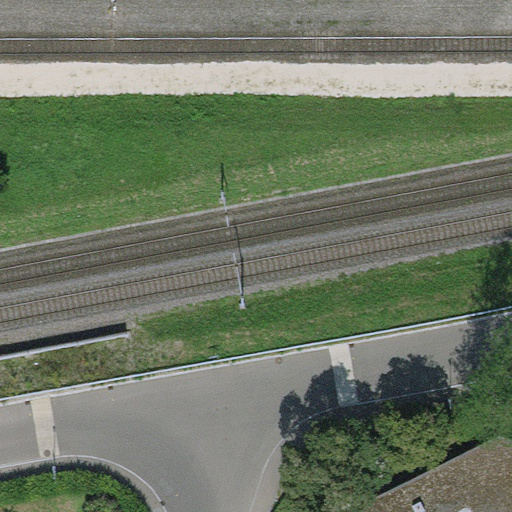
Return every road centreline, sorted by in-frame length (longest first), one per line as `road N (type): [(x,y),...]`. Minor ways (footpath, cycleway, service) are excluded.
road 1 (residential): [(511,335),(200,401)]
road 2 (residential): [(200,401),(0,439)]
